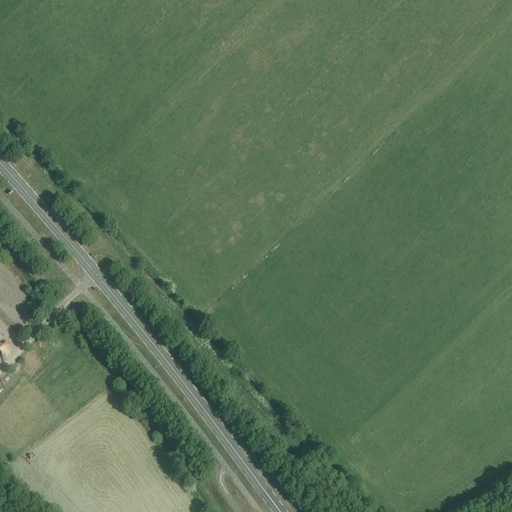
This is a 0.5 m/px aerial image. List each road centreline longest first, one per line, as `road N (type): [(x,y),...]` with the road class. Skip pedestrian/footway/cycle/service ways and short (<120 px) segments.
road 1 (primary): [(280,511),(0,164)]
road 2 (unclassified): [(0,196),(80,288)]
